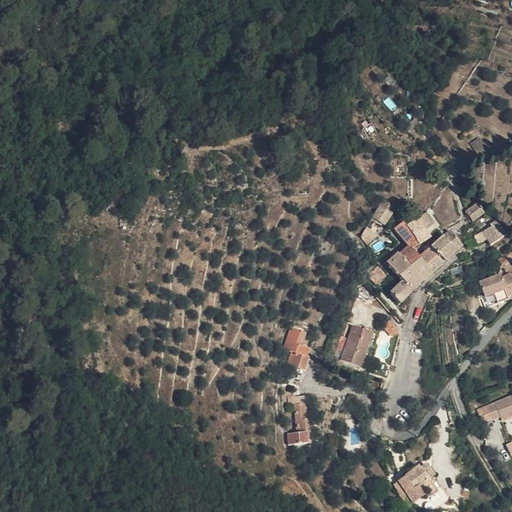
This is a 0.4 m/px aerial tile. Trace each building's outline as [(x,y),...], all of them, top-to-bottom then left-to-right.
[(383,102),(392,112),(397,106),(388,97),(383,102)] [(416,113),(409,105),(401,112),(408,120),(416,113)] [(417,120),(419,118),(416,113),(408,120),(406,121),(410,126),(417,120)] [(415,133),(422,127),(417,120),(410,126),(415,133)] [(478,147),(487,141),(481,132),(472,137),(478,147)] [(396,199),(385,192),(381,198),(391,206),(396,199)] [(468,203),(474,214),(486,207),(478,196),(468,203)] [(381,198),(373,211),(383,218),(385,215),(391,206),(381,198)] [(428,206),(419,213),(425,222),(435,215),(428,206)] [(429,227),(425,222),(419,213),(406,220),(411,227),(415,232),(418,235),(429,227)] [(482,225),(483,226),(491,240),(507,230),(497,215),(482,225)] [(394,223),(402,234),(411,227),(406,220),(403,216),(394,223)] [(366,240),(373,228),(365,222),(359,232),(366,240)] [(442,230),(431,241),(445,256),(463,240),(452,226),(442,230)] [(402,234),(406,238),(415,232),(411,227),(402,234)] [(409,243),(414,242),(419,237),(418,235),(415,232),(406,238),(409,242),(409,243)] [(434,265),(445,256),(431,241),(422,250),(434,265)] [(421,251),(414,242),(409,243),(409,242),(398,252),(408,263),(411,260),(421,251)] [(434,265),(422,250),(421,251),(411,260),(423,274),(434,265)] [(398,252),(390,259),(402,274),(396,278),(387,285),(400,299),(409,288),(423,274),(411,260),(408,263),(398,252)] [(479,274),(483,288),(484,292),(490,290),(493,285),(497,280),(500,275),(502,274),(501,273),(499,268),(479,274)] [(501,273),(502,274),(507,286),(511,284),(511,271),(511,268),(501,273)] [(496,297),(506,293),(504,288),(507,286),(502,274),(500,275),(497,280),(493,285),(490,290),(493,289),(496,297)] [(483,288),(480,289),(483,301),(490,299),(490,297),(490,290),(484,292),(483,288)] [(345,352),(363,359),(376,325),(360,318),(357,317),(343,351),(345,352)] [(310,347),(309,347),(312,338),(304,336),(301,335),(304,323),(294,320),(292,319),(286,341),(287,341),(297,344),(294,358),(305,361),(308,362),(312,348),(310,347)] [(307,396),(312,395),(312,388),(292,390),(293,397),(299,397),(307,396)] [(511,390),(485,402),(491,416),(499,412),(501,415),(511,410),(511,390)] [(313,411),(309,411),(307,396),(299,397),(302,426),(309,425),(315,422),(313,411)] [(482,419),(491,416),(485,402),(476,405),(482,419)] [(368,415),(377,414),(376,404),(367,405),(368,415)] [(293,438),(316,436),(315,422),(309,425),(292,434),(293,438)] [(292,434),(309,425),(302,426),(292,427),(292,434)] [(421,459),(407,467),(415,481),(413,483),(418,492),(428,488),(430,491),(439,486),(432,473),(436,471),(429,458),(423,461),(421,459)] [(415,481),(407,467),(400,471),(407,484),(413,494),(418,492),(413,483),(415,481)] [(418,492),(413,494),(416,499),(430,491),(428,488),(418,492)]
